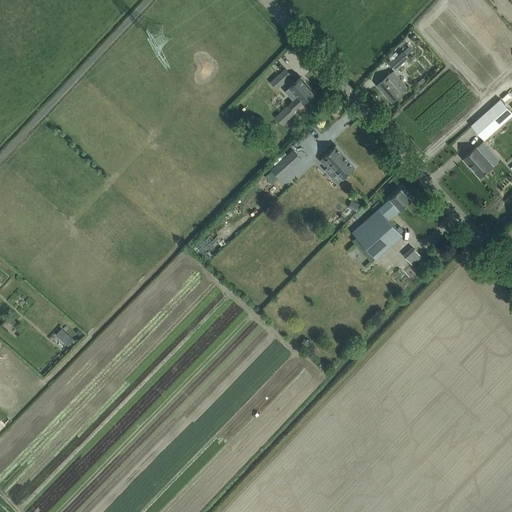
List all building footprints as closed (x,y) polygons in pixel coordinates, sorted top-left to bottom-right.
[(409,56),(407,54),(412,49),(409,45),(403,50),(389,63),(394,69),(409,56)] [(285,68),(270,81),(276,88),(291,75),(285,68)] [(392,71),(377,84),(392,101),(404,90),(406,92),(409,89),(392,71)] [(314,91),(301,76),(291,86),(299,95),(293,101),(289,104),(275,117),(282,124),(295,111),(294,110),(298,106),(314,91)] [(511,111),(500,98),(471,125),(484,139),(511,114),(511,111)] [(335,128),(354,140),(363,126),(344,113),(335,128)] [(307,121),(296,133),(309,145),(320,133),(307,121)] [(343,178),(355,167),(336,145),(319,159),(325,166),(329,162),(343,178)] [(476,146),(463,158),(480,177),(493,165),(476,146)] [(411,199),(401,188),(390,198),(379,208),(352,232),(356,236),(353,239),(372,260),(402,234),(383,213),(395,202),(401,209),(411,199)] [(356,210),(359,203),(351,199),(348,206),(356,210)] [(403,259),(406,262),(402,265),(406,269),(409,266),(427,250),(421,243),(403,259)] [(68,345),(73,339),(61,328),(56,334),(68,345)]
